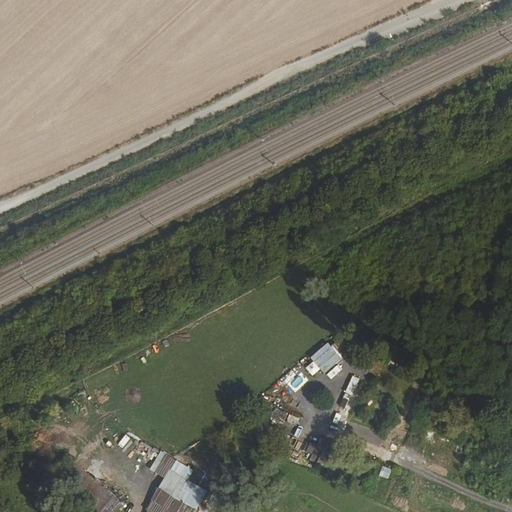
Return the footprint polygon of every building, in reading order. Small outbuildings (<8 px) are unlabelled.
[(351,381),(348,392),(355,393),(357,382),(351,381)] [(341,409),(346,410),(349,399),(344,398),(341,409)] [(284,411),(275,407),(273,408),(272,409),(269,417),(280,421),(284,411)] [(333,421),(339,423),(343,414),(337,411),(333,421)] [(310,422),(299,417),(295,426),(305,430),(310,422)] [(358,427),(349,424),(343,433),(353,437),(358,427)] [(337,455),(316,445),(310,460),(330,470),(337,455)] [(46,481),(87,511),(117,511),(124,503),(63,457),(46,481)] [(199,487),(170,468),(167,469),(163,472),(155,485),(179,499),(193,508),(204,491),(199,487)] [(190,511),(193,508),(179,499),(171,511),(190,511)]
